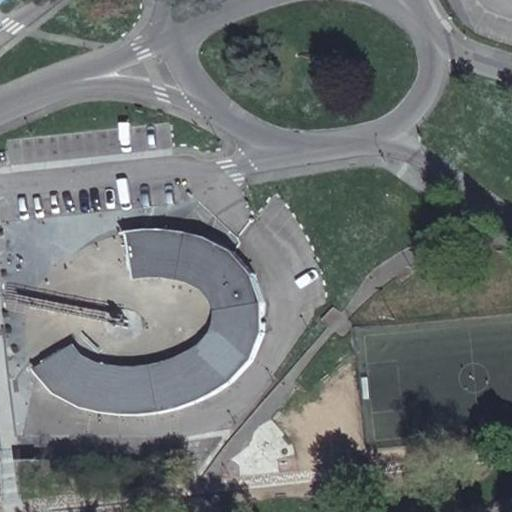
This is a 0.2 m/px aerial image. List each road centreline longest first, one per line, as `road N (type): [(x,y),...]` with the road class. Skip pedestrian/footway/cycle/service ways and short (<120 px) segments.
road 1 (residential): [(215,103),(286,143),(340,151),(391,135)]
road 2 (residential): [(391,135),(511,218)]
road 3 (residential): [(73,81),(215,103)]
